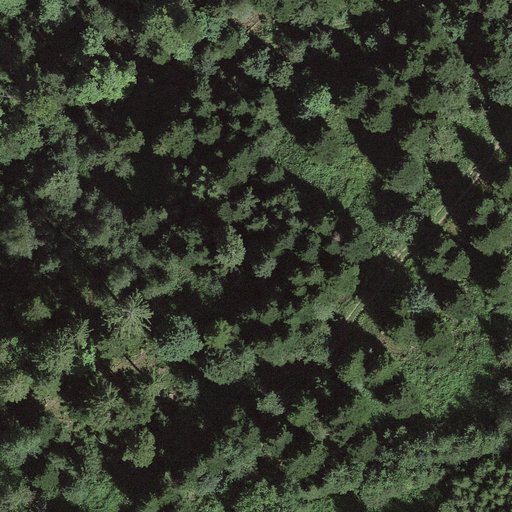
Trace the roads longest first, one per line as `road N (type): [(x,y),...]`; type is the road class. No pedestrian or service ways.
road 1 (track): [(511,118),(285,405),(229,511)]
road 2 (track): [(0,137),(223,57),(421,0)]
road 3 (track): [(273,511),(511,444)]
